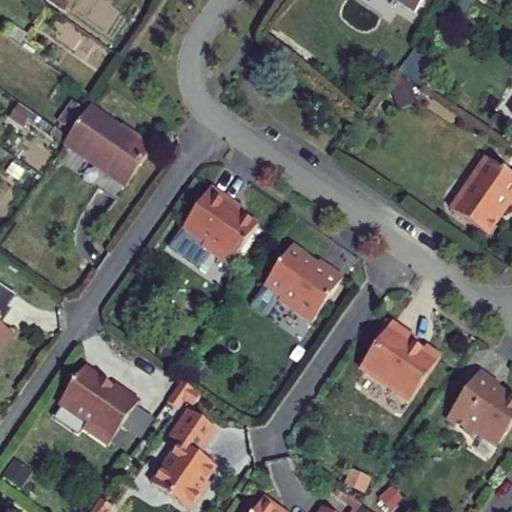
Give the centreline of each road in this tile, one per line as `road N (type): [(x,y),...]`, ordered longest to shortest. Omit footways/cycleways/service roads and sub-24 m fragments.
road 1 (residential): [(0,433),(217,117)]
road 2 (residential): [(270,437),(403,244)]
road 3 (residential): [(217,117),(403,244)]
road 4 (residential): [(219,0),(188,59),(197,97),(217,117)]
road 5 (residential): [(403,244),(511,318)]
